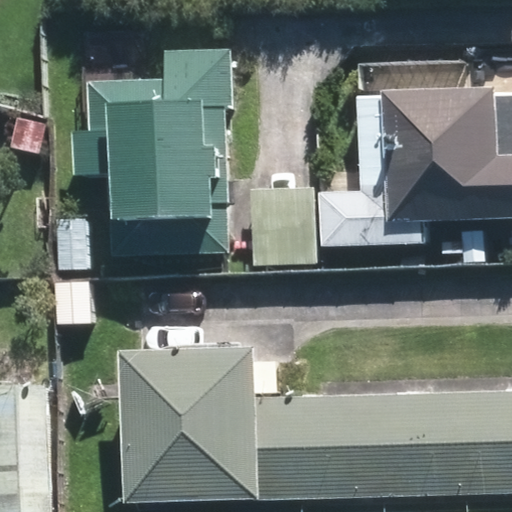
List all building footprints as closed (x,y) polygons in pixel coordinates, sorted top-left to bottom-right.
[(232,251),(229,148),(218,148),(217,105),(240,104),(239,49),(170,51),(170,80),(91,81),(92,131),(75,132),(76,176),(110,176),(112,254),(232,251)] [(400,221),(511,216),(511,154),(504,154),(502,83),(389,89),(389,93),(358,94),(363,214),(321,216),(323,258),(400,255),(400,221)] [(313,186),(251,188),(254,266),(316,263),(313,186)] [(94,266),(93,218),(66,219),(68,267),(94,266)] [(511,390),(260,398),(259,352),(125,355),(130,503),(511,493),(511,390)] [(54,511),(51,385),(0,386),(0,511),(54,511)]
